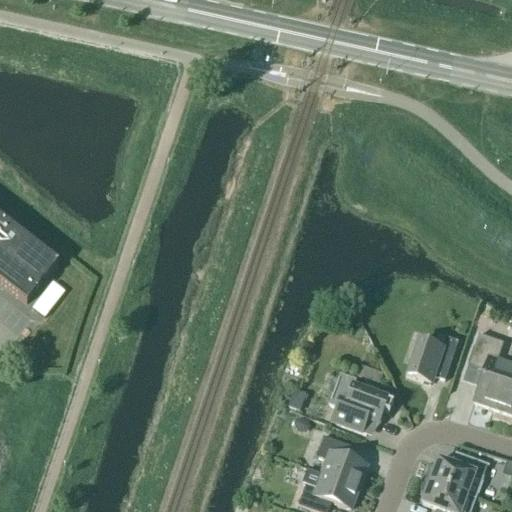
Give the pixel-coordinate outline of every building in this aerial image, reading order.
[(58,266),(0,221),(0,286),(26,307),(39,290),(38,289),(43,283),(44,284),(58,266)] [(495,414),(510,369),(496,365),(503,346),(478,338),(468,369),(484,374),(473,406),(495,414)] [(444,385),(458,345),(445,341),(441,352),(417,344),(416,345),(418,345),(407,379),(405,378),(405,379),(430,388),(433,381),(444,385)] [(511,369),(510,369),(495,414),(511,419),(511,369)] [(362,394),(353,390),(353,389),(352,389),(354,383),(339,378),(328,408),(335,411),(329,426),(365,439),(367,436),(371,424),(378,427),(387,402),(386,401),(386,403),(376,399),(379,392),(365,387),(362,394)] [(0,511),(2,511),(45,384),(0,384),(0,511)] [(299,414),(305,397),(294,393),(288,410),(299,414)] [(320,477),(358,491),(367,469),(347,462),(351,451),(322,440),(315,460),(325,464),(320,477)] [(425,483),(466,498),(474,477),(482,481),(487,469),(455,457),(450,469),(437,464),(435,470),(429,473),(425,483)] [(350,511),(358,491),(320,477),(306,472),(301,487),(305,488),(297,509),(305,511),(328,511),(331,506),(345,511),(350,511)] [(466,498),(425,483),(421,495),(424,501),(421,508),(433,511),(470,511),(475,501),(466,498)]
